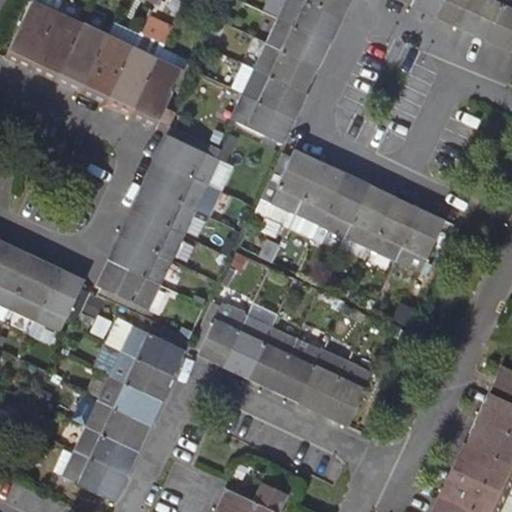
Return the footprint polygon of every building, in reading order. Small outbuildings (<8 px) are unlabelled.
[(32,0),(5,59),(30,71),(59,11),(36,0),(32,0)] [(63,0),(36,0),(59,11),(63,0)] [(286,0),(277,18),(330,43),(342,19),(303,0),(286,0)] [(303,0),(342,19),(350,0),(303,0)] [(436,18),(444,0),(413,0),(410,6),(436,18)] [(444,0),(436,18),(461,29),(474,0),(444,0)] [(474,0),(461,29),(486,41),(504,0),(474,0)] [(511,53),(511,0),(504,0),(486,41),(511,53)] [(59,11),(30,71),(55,82),(83,23),(59,11)] [(330,43),(277,18),(265,43),(318,69),(330,43)] [(55,82),(81,94),(108,34),(83,23),(55,82)] [(81,94),(106,106),(133,46),(108,34),(81,94)] [(318,69),(265,43),(254,68),(306,94),(318,69)] [(106,106),(130,117),(158,58),(133,46),(106,106)] [(155,129),(158,124),(187,61),(163,48),(158,58),(130,117),(155,129)] [(306,94),(254,68),(242,93),(295,118),(306,94)] [(275,149),(275,147),(278,141),(283,144),(295,118),(242,93),(230,119),(263,135),(259,142),(275,149)] [(175,129),(173,132),(171,137),(217,159),(221,150),(175,129)] [(228,133),(221,150),(217,159),(221,160),(224,153),(228,155),(236,137),(228,133)] [(166,135),(154,160),(208,185),(220,192),(232,166),(221,160),(217,159),(171,137),(166,135)] [(291,155),(290,158),(269,203),(295,215),(320,162),(294,149),(291,155)] [(269,203),(290,158),(282,154),(261,199),(269,203)] [(143,185),(196,210),(209,216),(221,192),(220,192),(208,185),(154,160),(143,185)] [(320,227),(345,174),(320,162),(295,215),(320,227)] [(345,174),(320,227),(316,235),(321,238),(319,242),(339,251),(345,239),(370,185),(345,174)] [(196,210),(143,185),(131,210),(184,235),(196,210)] [(370,251),(395,197),(370,185),(345,239),(370,251)] [(395,262),(420,209),(395,197),(370,251),(395,262)] [(269,203),(261,199),(255,210),(289,225),(295,215),(269,203)] [(445,221),(420,209),(395,262),(420,274),(443,226),(445,221)] [(184,235),(131,210),(119,235),(172,261),(184,235)] [(295,215),(289,225),(315,238),(316,235),(320,227),(295,215)] [(172,261),(119,235),(112,249),(107,261),(160,286),(172,261)] [(268,240),(261,256),(273,261),(277,252),(280,246),(268,240)] [(0,264),(9,245),(0,241),(0,264)] [(33,257),(9,245),(0,264),(0,306),(8,310),(33,257)] [(33,322),(58,269),(33,257),(8,310),(33,322)] [(95,286),(99,288),(148,311),(160,286),(107,261),(95,286)] [(58,334),(67,316),(80,289),(81,287),(83,281),(58,269),(33,322),(58,334)] [(88,294),(89,293),(80,289),(67,316),(76,320),(88,294)] [(197,356),(223,368),(248,315),(222,302),(203,343),(199,350),(197,356)] [(223,368),(248,380),(273,326),(248,315),(223,368)] [(185,350),(181,349),(175,346),(132,326),(120,351),(173,376),(185,350)] [(273,326),(248,380),(273,392),(298,338),(273,326)] [(298,338),(273,392),(298,403),(323,350),(298,338)] [(323,350),(298,403),(323,415),(348,362),(323,350)] [(108,376),(161,401),(173,376),(120,351),(108,376)] [(348,362),(323,415),(348,427),(350,423),(373,374),(348,362)] [(149,426),(161,401),(108,376),(96,401),(149,426)] [(511,383),(501,378),(496,388),(493,394),(488,392),(476,417),(511,433),(511,383)] [(84,426),(137,452),(149,426),(96,401),(84,426)] [(511,433),(476,417),(464,442),(511,464),(511,433)] [(73,451),(125,476),(137,452),(84,426),(73,451)] [(511,464),(464,442),(452,467),(507,493),(511,495),(511,464)] [(113,501),(125,476),(73,451),(72,453),(64,449),(53,473),(109,499),(113,501)] [(498,511),(507,493),(452,467),(440,492),(483,511),(498,511)] [(225,488),(213,511),(276,511),(230,490),(225,488)] [(483,511),(440,492),(430,511),(483,511)] [(511,511),(511,495),(507,493),(498,511),(511,511)]
